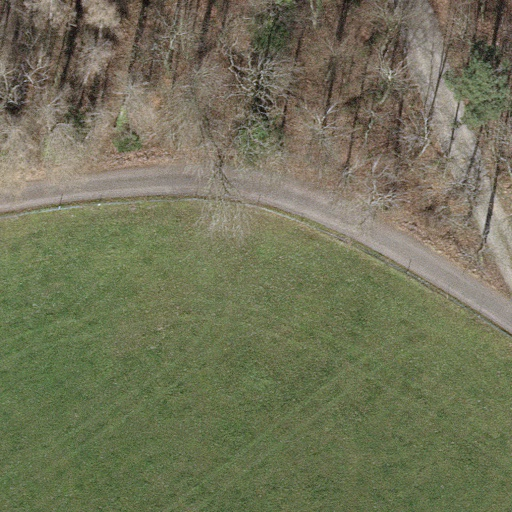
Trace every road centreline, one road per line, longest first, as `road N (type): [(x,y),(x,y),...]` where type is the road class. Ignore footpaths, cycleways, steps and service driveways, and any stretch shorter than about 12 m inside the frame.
road 1 (track): [(0,192),(197,180),(351,218),(511,315)]
road 2 (track): [(511,256),(410,0)]
